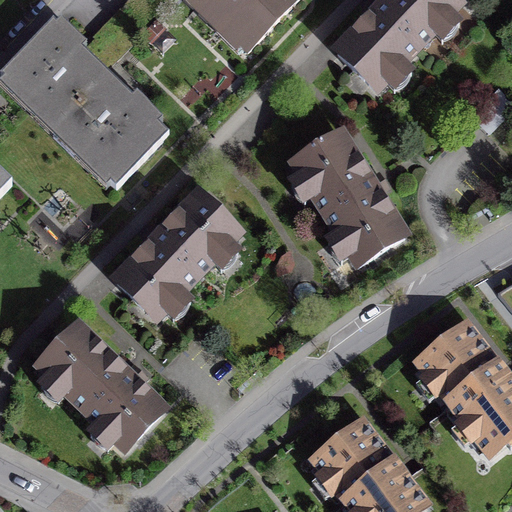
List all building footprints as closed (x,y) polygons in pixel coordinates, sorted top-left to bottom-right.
[(176,0),(135,0),(123,13),(144,33),(176,0)] [(192,0),(248,53),(298,0),(192,0)] [(373,20),(337,57),(377,96),(460,11),(449,0),(391,0),(384,7),(380,4),(369,16),(373,20)] [(144,33),(123,13),(95,42),(117,62),(144,33)] [(1,79),(59,135),(111,81),(54,25),(1,79)] [(169,137),(111,81),(59,135),(116,191),(169,137)] [(343,141),(295,170),(358,269),(405,240),(378,198),(382,195),(373,180),(369,182),(343,141)] [(0,176),(0,197),(11,186),(0,176)] [(152,249),(116,286),(156,324),(238,239),(198,200),(164,236),(159,231),(147,244),(152,249)] [(511,389),(467,331),(419,367),(489,458),(511,440),(511,389)] [(126,378),(80,332),(40,371),(124,454),(163,415),(137,389),(141,385),(130,373),(126,378)] [(362,429),(316,465),(353,511),(422,511),(426,509),(362,429)]
